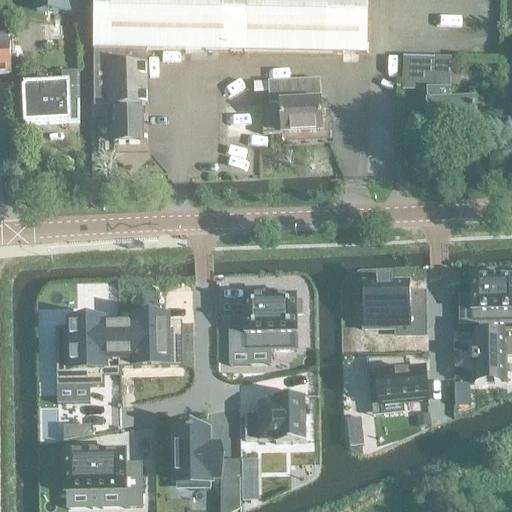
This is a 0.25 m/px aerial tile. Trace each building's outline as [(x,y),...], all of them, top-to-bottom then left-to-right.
[(76,13),(76,0),(38,0),(39,13),(76,13)] [(367,56),(368,0),(97,0),(96,51),(94,51),(94,65),(94,107),(114,107),(115,144),(144,144),(143,106),(148,106),(147,64),(147,52),(367,56)] [(0,75),(11,76),(10,43),(9,33),(0,33),(0,75)] [(436,92),(437,60),(404,59),(403,92),(429,93),(430,92),(436,92)] [(79,103),(79,73),(63,74),(64,87),(28,89),(25,92),(26,127),(71,124),(70,103),(79,103)] [(323,133),(320,81),(269,84),(270,106),(261,106),(263,136),(323,133)] [(476,111),(475,107),(474,107),(474,102),(451,103),(451,93),(436,92),(430,92),(429,93),(429,104),(428,104),(428,110),(427,110),(427,114),(429,114),(429,128),(475,125),(474,111),(476,111)] [(511,276),(451,278),(452,318),(468,318),(468,323),(511,322),(511,276)] [(375,285),(362,285),(362,309),(365,309),(365,333),(367,333),(367,329),(398,329),(398,339),(416,338),(416,313),(412,313),(412,288),(392,288),(392,285),(380,285),(380,288),(375,288),(375,285)] [(230,321),(231,354),(271,353),(298,353),(298,337),(299,337),(298,335),(298,317),(303,317),(303,303),(298,303),(298,301),(298,300),(298,299),(296,299),(278,299),(278,297),(265,297),(265,299),(247,300),(245,300),(245,301),(245,303),(246,321),(230,321)] [(136,329),(120,329),(121,370),(168,370),(168,358),(184,358),(183,324),(167,324),(167,320),(136,320),(136,329)] [(73,328),(56,328),(57,385),(105,385),(105,371),(121,370),(120,329),(104,329),(104,323),(73,323),(73,328)] [(511,336),(474,337),(474,356),(473,356),(473,367),(475,367),(475,372),(475,386),(507,386),(507,362),(506,358),(511,358),(511,336)] [(408,374),(407,360),(367,361),(369,379),(378,379),(381,408),(384,407),(384,416),(384,417),(404,415),(404,414),(403,405),(428,403),(425,372),(408,374)] [(474,403),(471,382),(457,385),(460,405),(474,403)] [(309,444),(309,397),(279,397),(279,403),(264,403),(264,413),(249,413),(249,441),(279,441),(279,444),(309,444)] [(368,445),(364,417),(351,419),(354,447),(368,445)] [(195,433),(189,433),(189,434),(176,434),(177,478),(191,478),(191,493),(211,492),(211,480),(221,480),(220,449),(208,450),(208,434),(195,434),(195,433)] [(90,454),(67,454),(67,494),(128,493),(128,510),(145,510),(144,465),(127,465),(127,454),(103,454),(103,451),(90,452),(90,454)] [(223,493),(222,511),(240,511),(241,511),(241,507),(240,492),(223,493)]
